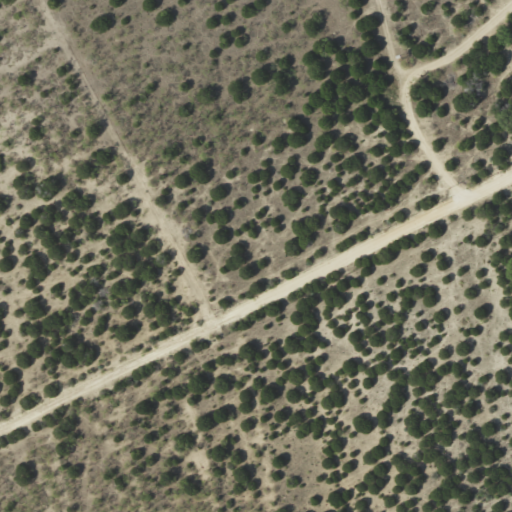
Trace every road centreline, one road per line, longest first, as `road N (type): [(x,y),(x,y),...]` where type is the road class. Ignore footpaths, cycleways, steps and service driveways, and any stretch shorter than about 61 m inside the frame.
road 1 (residential): [(511,178),(0,433)]
road 2 (track): [(511,6),(408,82),(409,114),(459,205)]
